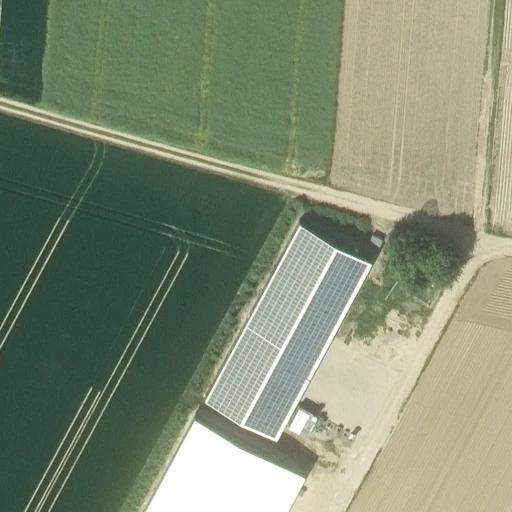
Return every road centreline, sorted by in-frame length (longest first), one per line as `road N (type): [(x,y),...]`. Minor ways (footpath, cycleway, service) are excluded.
road 1 (track): [(511,250),(0,105)]
road 2 (track): [(332,511),(476,243)]
road 3 (track): [(496,0),(476,243)]
